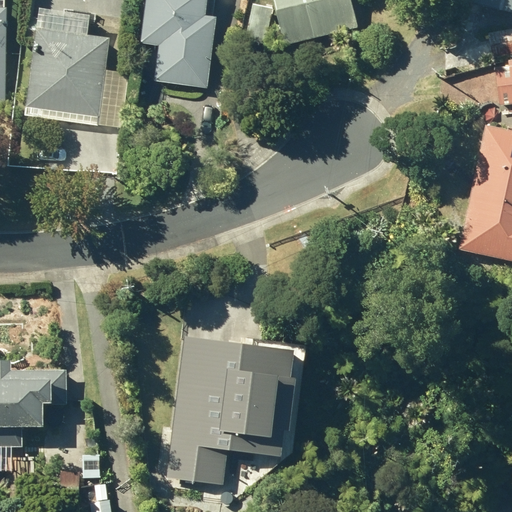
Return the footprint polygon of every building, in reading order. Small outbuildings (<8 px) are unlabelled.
[(207,16),(209,0),(148,0),(143,44),(161,46),(157,83),(209,89),(218,18),(207,16)] [(276,0),(287,45),(360,28),(352,0),(276,0)] [(511,0),(472,0),(471,3),(511,13),(511,0)] [(245,42),(267,46),(275,9),(253,4),(245,42)] [(0,105),(9,105),(9,7),(0,7),(0,105)] [(458,46),(462,67),(511,56),(511,29),(490,33),(491,40),(458,46)] [(28,108),(122,121),(126,96),(105,93),(112,39),(38,30),(28,108)] [(511,66),(496,69),(501,106),(511,104),(511,66)] [(462,252),(511,262),(511,130),(490,126),(462,252)] [(0,447),(10,448),(11,430),(45,430),(45,407),(69,407),(69,372),(13,372),(13,361),(0,361),(0,447)] [(167,478),(224,486),(230,436),(251,438),(257,396),(235,394),(236,389),(179,382),(167,478)] [(168,384),(149,384),(149,411),(168,411),(168,384)] [(91,504),(92,511),(113,511),(112,502),(91,504)]
